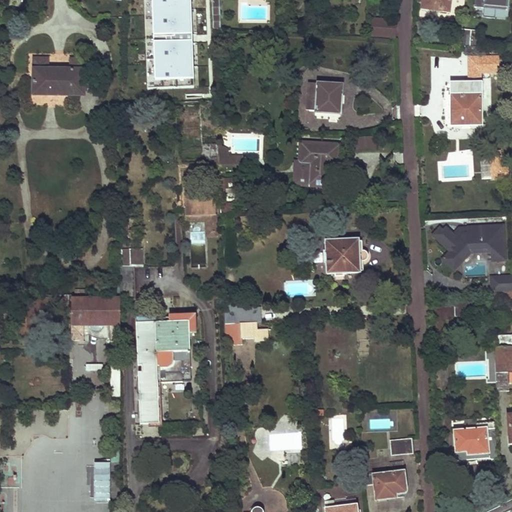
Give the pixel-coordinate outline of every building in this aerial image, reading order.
[(151,0),(143,0),(145,38),(153,38),(151,0)] [(190,0),(151,0),(153,38),(145,38),(145,42),(153,42),(155,84),(147,84),(147,89),(194,88),(190,0)] [(423,4),(423,8),(448,12),(449,0),(415,0),(416,3),(423,4)] [(474,0),(474,7),(506,11),(507,0),(474,0)] [(396,21),(373,19),(371,35),(395,37),(396,21)] [(480,31),(462,30),(461,46),(479,48),(480,31)] [(153,42),(145,42),(147,84),(155,84),(153,42)] [(35,58),(34,96),(84,96),(84,59),(71,59),(71,70),(47,70),(47,59),(35,58)] [(306,110),(316,111),(315,113),(329,114),(329,111),(338,112),(338,97),(342,97),(342,85),(308,83),(306,110)] [(450,84),(451,106),(453,106),(453,122),(469,122),(469,126),(481,126),(481,84),(450,84)] [(122,90),(122,104),(138,104),(138,89),(122,90)] [(185,93),(185,102),(208,102),(209,102),(208,92),(185,93)] [(342,97),(338,97),(338,112),(329,111),(329,114),(341,115),(342,97)] [(453,106),(451,106),(451,126),(469,126),(469,122),(453,122),(453,106)] [(358,152),(376,152),(376,138),(358,138),(358,152)] [(300,164),(296,164),(295,185),(330,187),(331,159),(338,159),(339,145),(301,143),(300,164)] [(228,166),(241,166),(244,157),(228,157),(227,150),(218,145),(218,147),(219,157),(224,157),(228,159),(228,166)] [(208,159),(209,175),(220,174),(219,171),(219,157),(218,147),(203,147),(203,159),(208,159)] [(219,157),(219,171),(225,171),(225,165),(228,166),(228,159),(224,157),(219,157)] [(216,215),(215,198),(214,198),(213,188),(184,188),(185,217),(216,215)] [(216,215),(185,217),(185,222),(206,221),(207,237),(212,237),(211,224),(216,224),(216,215)] [(504,225),(468,227),(468,233),(465,233),(459,228),(454,234),(446,227),(443,230),(440,227),(433,235),(437,239),(440,236),(461,256),(469,248),(491,247),(492,261),(505,261),(504,225)] [(440,236),(437,239),(450,251),(442,259),(454,270),(471,252),(491,251),(491,247),(469,248),(461,256),(440,236)] [(324,253),(325,263),(326,263),(327,274),(359,273),(360,271),(359,260),(356,260),(356,253),(359,253),(358,241),(358,240),(325,242),(326,253),(324,253)] [(361,241),(358,241),(359,253),(356,253),(356,260),(359,260),(360,271),(363,271),(362,262),(365,262),(366,260),(368,258),(368,256),(367,253),(366,252),(364,250),(362,250),(361,241)] [(135,299),(134,266),(143,266),(142,249),(120,250),(120,286),(120,295),(120,299),(135,299)] [(511,276),(491,278),(492,292),(511,291),(511,276)] [(102,296),(120,295),(120,286),(102,287),(102,296)] [(60,296),(60,313),(69,313),(69,296),(60,296)] [(30,300),(30,298),(17,300),(18,304),(24,345),(37,343),(36,343),(32,314),(38,313),(38,312),(49,310),(47,298),(30,300)] [(71,300),(72,342),(81,342),(81,335),(81,326),(110,326),(110,335),(110,341),(114,341),(114,353),(120,353),(120,299),(71,300)] [(455,299),(455,317),(470,316),(470,314),(478,314),(478,299),(455,299)] [(262,322),(261,307),(237,308),(237,303),(224,303),(225,324),(256,323),(262,322)] [(38,313),(32,314),(36,343),(42,342),(38,313)] [(139,404),(140,425),(159,425),(158,384),(191,382),(189,334),(197,333),(196,314),(168,315),(169,323),(156,323),(156,317),(137,318),(137,324),(136,324),(137,367),(141,367),(141,373),(138,373),(139,393),(136,393),(137,404),(139,404)] [(225,324),(226,346),(243,345),(242,339),(254,339),(254,342),(268,341),(267,330),(256,331),(256,323),(225,324)] [(110,326),(81,326),(81,335),(110,335),(110,326)] [(511,335),(494,336),(494,351),(496,383),(496,392),(509,392),(508,383),(511,382),(511,335)] [(496,383),(494,351),(487,351),(487,352),(487,357),(489,357),(489,361),(488,361),(489,380),(487,380),(487,383),(496,383)] [(454,431),(457,462),(489,459),(489,454),(496,453),(494,423),(476,425),(477,430),(464,431),(463,428),(454,429),(455,431),(454,431)] [(411,440),(390,441),(392,456),(413,454),(411,440)] [(396,498),(396,495),(403,494),(404,494),(405,493),(406,493),(406,492),(406,491),(406,490),(404,472),(381,474),(381,470),(369,471),(369,476),(364,476),(365,486),(374,485),(376,501),(396,498)]
